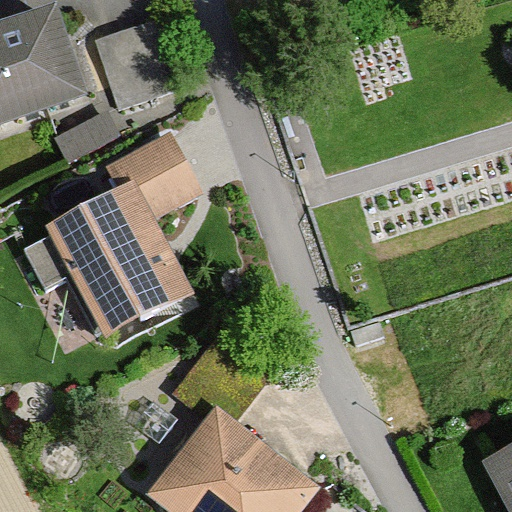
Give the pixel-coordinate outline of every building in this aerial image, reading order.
[(53,29),(0,47),(0,138),(81,111),(53,29)] [(161,37),(99,55),(118,117),(180,99),(161,37)] [(103,129),(56,153),(67,175),(114,151),(103,129)] [(203,208),(168,147),(102,185),(114,207),(44,247),(109,361),(197,312),(153,236),(203,208)] [(315,511),(320,505),(214,427),(151,511),(315,511)] [(511,511),(511,469),(483,485),(498,511),(511,511)]
